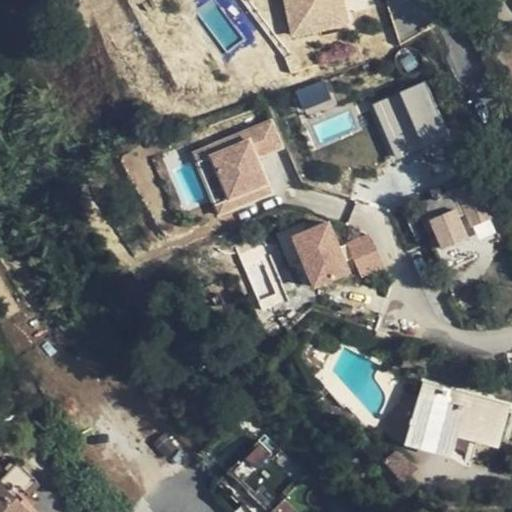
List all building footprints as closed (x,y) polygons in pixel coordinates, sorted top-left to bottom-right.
[(280,0),(288,36),(298,34),(291,0),(280,0)] [(291,0),(298,34),(342,25),(337,0),(333,1),(333,0),(291,0)] [(458,94),(432,38),(380,62),(380,64),(387,61),(413,115),(458,94)] [(272,121),(204,150),(213,170),(218,168),(235,209),(276,192),(261,157),(284,147),(272,121)] [(213,170),(204,150),(195,154),(221,215),(235,209),(218,168),(213,170)] [(443,246),(467,236),(457,214),(466,210),(472,225),(491,217),(475,180),(443,194),(439,186),(435,188),(438,196),(424,202),(443,246)] [(294,237),(307,231),(303,222),(276,233),(288,262),(302,256),(294,237)] [(329,222),(307,231),(294,237),(302,256),(315,286),(350,271),(329,222)] [(361,275),(384,265),(374,241),(368,234),(348,243),(361,275)] [(508,407),(461,394),(425,384),(409,437),(432,444),(454,451),(455,448),(458,434),(472,438),(498,445),(508,407)] [(468,452),(472,438),(458,434),(455,448),(468,452)] [(268,438),(239,466),(283,511),(338,511),(331,504),(283,454),(268,438)] [(289,447),(283,454),(331,504),(338,498),(289,447)] [(401,482),(417,466),(402,451),(397,457),(392,453),(383,461),(401,482)] [(18,461),(0,478),(0,511),(38,511),(22,496),(37,480),(18,461)] [(283,511),(239,466),(225,479),(245,500),(248,498),(261,511),(283,511)]
